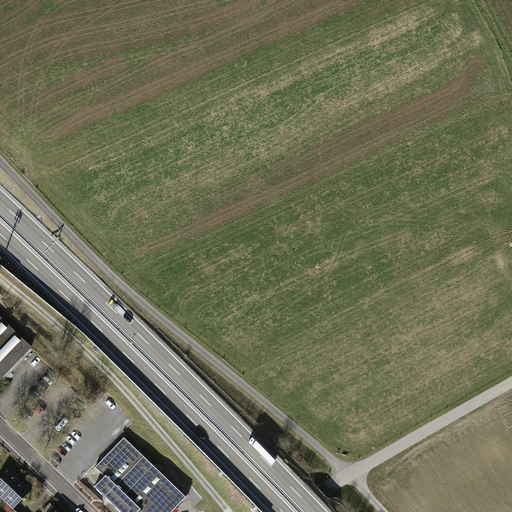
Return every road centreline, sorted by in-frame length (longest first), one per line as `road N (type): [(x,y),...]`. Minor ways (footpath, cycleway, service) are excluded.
road 1 (track): [(0,159),(128,289),(350,474),(384,511)]
road 2 (trunk): [(315,511),(0,200)]
road 3 (trunk): [(0,233),(283,511)]
road 4 (track): [(228,511),(116,380),(0,276)]
road 5 (residential): [(286,511),(511,382)]
road 6 (residential): [(0,423),(90,511)]
